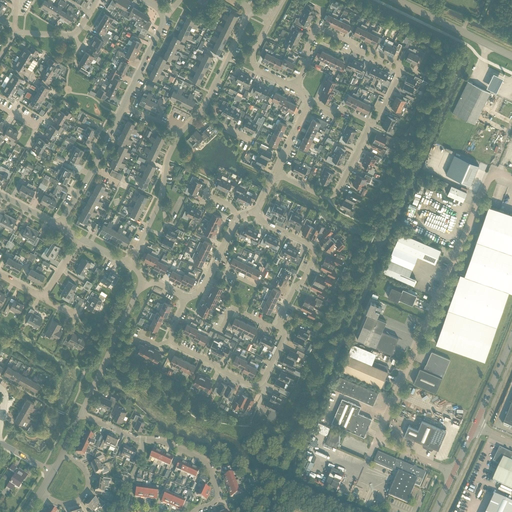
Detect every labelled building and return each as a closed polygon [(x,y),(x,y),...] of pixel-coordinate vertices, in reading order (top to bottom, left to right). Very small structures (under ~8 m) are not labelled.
[(44,0),(39,8),(44,11),(50,0),(48,0),(47,2),(44,0)] [(50,0),(44,11),(49,14),(54,6),(51,4),(53,1),(54,1),(54,0),(50,0)] [(57,7),(54,6),(49,14),(53,16),(63,1),(60,0),(58,4),(59,4),(57,7)] [(120,14),(124,17),(127,11),(125,10),(130,1),(128,0),(123,0),(120,6),(123,9),(120,14)] [(66,3),(63,1),(53,16),(58,19),(63,11),(60,10),(62,7),(63,7),(66,3)] [(300,15),(311,21),(313,15),(310,14),(313,7),(306,3),(301,12),(300,15)] [(66,13),(63,11),(58,19),(63,22),(65,19),(72,7),(69,5),(67,10),(68,10),(66,13)] [(74,8),(72,7),(65,19),(69,22),(72,18),(74,20),(77,15),(75,14),(74,14),(71,12),(74,8)] [(130,17),(133,19),(138,10),(133,7),(130,13),(127,11),(124,17),(128,19),(130,17)] [(134,25),(136,26),(137,25),(144,13),(138,10),(133,19),(136,21),(134,25)] [(324,22),(330,25),(335,14),(333,12),(331,16),(328,14),(324,22)] [(142,28),(147,30),(149,28),(151,23),(147,20),(149,17),(144,13),(137,25),(142,28)] [(224,14),(223,16),(235,22),(238,16),(230,13),(229,16),(224,14)] [(102,19),(110,24),(112,21),(116,24),(118,22),(105,14),(102,19)] [(330,25),(335,27),(339,20),(336,18),(338,15),(335,14),(330,25)] [(308,26),(311,21),(300,15),(298,18),(296,17),(294,23),(301,26),(303,23),(308,26)] [(188,16),(185,21),(197,27),(198,25),(193,23),(195,19),(188,16)] [(233,27),(235,22),(223,16),(222,18),(227,20),(225,23),(233,27)] [(335,27),(341,30),(346,19),(344,17),(343,19),(340,18),(339,20),(335,27)] [(110,24),(102,19),(98,24),(107,29),(109,26),(113,29),(114,27),(110,24)] [(346,19),(341,30),(346,33),(350,25),(347,24),(349,20),(346,19)] [(197,27),(185,21),(183,27),(190,30),(191,27),(196,29),(197,27)] [(230,32),(233,27),(225,23),(224,27),(219,25),(218,27),(230,32)] [(107,29),(98,24),(95,30),(100,33),(99,35),(102,37),(107,40),(111,35),(106,32),(107,29)] [(297,30),(299,27),(293,24),(290,29),(292,30),(290,33),(300,38),(303,32),(297,30)] [(353,34),(359,37),(364,25),(362,24),(360,28),(357,26),(353,34)] [(359,37),(364,39),(368,32),(365,30),(367,27),(364,25),(359,37)] [(190,30),(183,27),(180,32),(192,38),(193,36),(188,34),(190,30)] [(227,38),(230,32),(218,27),(217,29),(222,31),(220,34),(227,38)] [(375,31),(370,42),(375,44),(379,37),(376,35),(380,28),(377,27),(375,31)] [(364,39),(370,42),(375,31),(373,29),(371,33),(368,32),(364,39)] [(192,38),(180,32),(177,37),(181,39),(185,41),(186,38),(191,40),(192,38)] [(300,38),(290,33),(289,32),(288,34),(291,36),(289,39),(298,43),(300,38)] [(225,43),(227,38),(220,34),(218,38),(214,35),(213,38),(225,43)] [(132,41),(130,45),(139,49),(142,44),(136,41),(137,38),(132,35),(129,40),(132,41)] [(107,40),(102,37),(101,40),(95,36),(92,42),(100,47),(102,43),(105,45),(107,40)] [(181,39),(177,37),(174,36),(171,41),(183,47),(184,45),(179,43),(181,39)] [(413,39),(409,37),(409,38),(408,41),(405,46),(408,48),(410,42),(411,43),(413,39)] [(222,49),(225,43),(213,38),(212,40),(216,42),(215,45),(222,49)] [(295,48),(298,43),(289,39),(288,42),(286,41),(283,46),(291,50),(292,47),(295,48)] [(393,42),(386,39),(383,44),(386,46),(383,52),(388,54),(393,44),(393,42)] [(183,47),(171,41),(168,47),(176,50),(177,47),(182,49),(183,47)] [(100,47),(92,42),(88,47),(94,50),(93,53),(98,56),(101,52),(98,50),(100,47)] [(398,46),(393,44),(388,54),(393,56),(396,50),(398,52),(402,45),(399,43),(398,46)] [(128,50),(137,55),(139,49),(130,45),(129,48),(124,46),(123,48),(128,50)] [(219,54),(222,49),(215,45),(213,48),(209,46),(207,48),(212,50),(219,54)] [(22,52),(30,57),(32,55),(35,56),(38,51),(31,47),(29,51),(25,48),(22,52)] [(176,50),(168,47),(166,52),(178,58),(179,56),(174,53),(176,50)] [(263,60),(268,63),(272,55),(269,54),(271,50),(268,49),(265,48),(262,54),(265,56),(263,60)] [(406,59),(411,62),(417,49),(414,48),(413,50),(409,48),(407,51),(409,52),(406,59)] [(134,60),(137,55),(128,50),(126,54),(118,50),(116,55),(124,59),(125,56),(134,60)] [(320,70),(322,65),(327,54),(322,51),(318,59),(321,60),(319,65),(316,64),(314,67),(320,70)] [(419,56),(415,54),(411,62),(416,64),(419,58),(421,60),(425,53),(422,51),(419,56)] [(30,57),(22,52),(19,57),(30,64),(31,62),(28,60),(30,57)] [(98,56),(93,53),(91,55),(85,52),(82,57),(91,62),(93,59),(95,60),(98,56)] [(178,58),(166,52),(163,57),(167,59),(170,61),(172,58),(177,60),(178,58)] [(279,68),(280,66),(283,61),(280,59),(283,53),(280,52),(279,54),(274,66),(279,68)] [(199,54),(198,56),(210,62),(213,56),(205,53),(204,56),(199,54)] [(268,63),(274,66),(279,54),(276,53),(275,57),(272,55),(268,63)] [(329,64),(333,56),(327,54),(322,65),(325,66),(326,62),(329,64)] [(122,61),(124,59),(116,55),(114,59),(116,61),(115,64),(117,65),(126,70),(128,64),(122,61)] [(163,57),(160,56),(157,61),(169,67),(170,65),(165,63),(167,59),(163,57)] [(207,67),(210,62),(198,56),(197,58),(202,61),(200,64),(207,67)] [(280,66),(286,69),(291,57),(288,56),(287,60),(284,58),(283,61),(280,66)] [(333,70),(338,59),(333,56),(329,64),(332,65),(330,69),(333,70)] [(30,64),(19,57),(16,62),(24,67),(26,64),(29,66),(30,64)] [(89,66),(91,62),(82,57),(79,62),(82,64),(79,70),(87,75),(91,67),(89,66)] [(286,69),(291,71),(295,64),(292,62),(294,59),(291,57),(286,69)] [(48,68),(56,73),(59,68),(55,66),(57,63),(49,58),(46,64),(49,65),(48,68)] [(333,70),(335,71),(337,68),(340,69),(339,71),(342,72),(345,65),(343,64),(344,61),(338,59),(333,70)] [(352,69),(355,71),(359,62),(354,60),(351,65),(348,64),(345,69),(350,72),(352,69)] [(169,67),(157,61),(154,66),(162,70),(163,67),(168,69),(169,67)] [(24,67),(16,62),(13,66),(16,68),(15,71),(17,73),(23,76),(25,71),(23,70),(24,67)] [(364,65),(359,62),(355,71),(358,72),(356,76),(362,78),(365,72),(362,70),(364,65)] [(205,73),(207,67),(200,64),(198,67),(194,65),(193,67),(205,73)] [(123,75),(126,70),(117,65),(115,69),(113,68),(110,72),(116,75),(117,72),(123,75)] [(162,70),(154,66),(152,72),(163,78),(165,76),(160,73),(162,70)] [(202,78),(205,73),(193,67),(192,69),(196,71),(195,75),(202,78)] [(370,76),(374,78),(378,69),(372,67),(370,72),(367,71),(364,77),(369,79),(370,76)] [(43,69),(42,71),(53,78),(53,77),(54,78),(55,78),(56,78),(57,76),(57,75),(56,74),(55,74),(56,73),(48,68),(46,71),(43,69)] [(376,79),(379,80),(383,72),(378,69),(374,78),(372,81),(374,82),(376,79)] [(43,78),(41,81),(48,85),(53,78),(42,71),(41,73),(44,75),(42,78),(43,78)] [(23,76),(17,73),(16,75),(13,73),(13,74),(10,72),(8,77),(10,78),(18,83),(20,80),(23,82),(24,80),(21,78),(23,76)] [(115,78),(116,75),(110,72),(108,77),(111,78),(109,82),(118,86),(120,81),(115,78)] [(163,78),(152,72),(149,77),(156,81),(158,78),(163,80),(163,78)] [(238,82),(241,84),(245,75),(240,72),(237,78),(234,76),(231,83),(236,85),(238,82)] [(383,72),(379,80),(382,82),(381,84),(387,87),(389,81),(386,80),(388,74),(383,72)] [(503,79),(493,74),(489,81),(486,88),(496,93),(500,86),(503,79)] [(199,84),(202,78),(195,75),(193,78),(189,76),(188,78),(192,80),(199,84)] [(251,78),(245,75),(241,84),(244,85),(243,87),(248,90),(251,84),(248,83),(251,78)] [(325,80),(324,83),(334,87),(335,84),(337,85),(338,83),(336,83),(332,80),(333,78),(329,76),(327,81),(325,80)] [(405,83),(405,84),(413,87),(416,81),(420,83),(421,79),(415,76),(414,79),(408,76),(404,83),(405,83)] [(18,83),(10,78),(7,83),(18,90),(19,88),(17,86),(18,83)] [(37,86),(36,87),(47,94),(50,89),(47,87),(48,85),(41,81),(40,83),(42,85),(40,87),(37,86)] [(475,124),(490,92),(468,81),(452,113),(475,124)] [(106,87),(115,92),(118,86),(109,82),(107,85),(103,83),(102,85),(106,87)] [(18,90),(7,83),(4,88),(12,92),(14,90),(17,91),(18,90)] [(324,86),(323,89),(325,90),(336,95),(336,93),(332,91),(334,87),(324,83),(323,85),(324,86)] [(256,94),(259,95),(263,86),(258,84),(256,88),(253,87),(250,94),(255,96),(256,94)] [(413,88),(413,87),(405,84),(402,91),(407,93),(405,96),(413,100),(415,95),(411,93),(414,88),(413,88)] [(269,89),(263,86),(259,95),(258,98),(261,99),(266,102),(269,96),(266,95),(269,89)] [(36,94),(44,99),(47,94),(36,87),(35,89),(38,91),(36,94)] [(112,97),(115,92),(106,87),(105,90),(99,88),(96,95),(105,99),(107,94),(112,97)] [(12,92),(4,88),(1,92),(9,97),(8,100),(13,103),(15,100),(13,99),(14,97),(11,95),(12,92)] [(170,98),(175,101),(181,89),(179,88),(177,92),(173,91),(170,98)] [(175,101),(181,103),(184,96),(181,95),(183,90),(181,89),(175,101)] [(335,96),(336,95),(325,90),(324,92),(323,91),(321,94),(331,98),(333,95),(335,96)] [(276,106),(281,95),(276,92),(272,100),(275,101),(273,105),(276,106)] [(357,92),(356,94),(351,105),(356,108),(360,100),(357,99),(360,93),(357,92)] [(139,103),(144,106),(150,94),(148,93),(146,98),(142,96),(139,103)] [(181,103),(186,106),(192,94),(190,93),(189,95),(185,94),(184,96),(181,103)] [(343,101),(351,105),(356,94),(353,93),(352,96),(347,94),(343,101)] [(30,97),(41,103),(44,99),(36,94),(34,97),(31,95),(30,97)] [(144,106),(150,109),(155,98),(151,97),(152,95),(150,94),(144,106)] [(194,95),(192,94),(186,106),(192,109),(195,102),(192,100),(194,95)] [(330,101),(331,98),(321,94),(320,96),(322,97),(321,99),(321,100),(320,102),(323,104),(325,101),(329,103),(331,104),(332,102),(330,101)] [(282,107),(285,100),(286,98),(281,95),(276,106),(278,107),(281,109),(282,107)] [(41,103),(30,97),(29,99),(32,100),(30,103),(29,102),(28,106),(33,109),(34,106),(38,108),(41,103)] [(396,97),(394,102),(406,108),(408,105),(407,104),(409,100),(403,97),(402,99),(396,97)] [(150,109),(155,111),(161,99),(159,98),(158,100),(155,98),(150,109)] [(356,108),(361,110),(367,99),(364,98),(362,101),(360,100),(356,108)] [(163,100),(161,99),(155,111),(161,114),(162,111),(164,111),(166,108),(164,107),(161,105),(163,100)] [(361,110),(367,113),(370,107),(372,108),(374,104),(372,103),(371,105),(368,104),(370,100),(367,99),(361,110)] [(226,117),(230,108),(227,107),(229,103),(224,100),(220,107),(223,109),(221,114),(226,117)] [(285,100),(282,107),(284,109),(283,112),(285,114),(291,102),(285,100)] [(291,102),(285,114),(286,114),(283,119),(288,121),(290,117),(288,115),(290,111),(293,113),(296,105),(291,102)] [(405,112),(406,108),(394,102),(391,108),(397,110),(395,113),(401,116),(404,111),(405,112)] [(230,108),(226,117),(231,119),(235,111),(237,107),(235,106),(233,110),(230,108)] [(235,111),(231,119),(236,122),(239,116),(242,117),(245,112),(240,109),(238,112),(235,111)] [(56,114),(64,119),(67,121),(68,118),(71,114),(66,110),(64,113),(59,110),(56,114)] [(76,119),(84,123),(84,122),(89,125),(90,122),(85,120),(88,115),(80,111),(76,119)] [(58,122),(56,125),(62,128),(65,124),(62,122),(64,119),(56,114),(53,119),(58,122)] [(248,131),(252,122),(253,121),(250,119),(251,118),(246,115),(243,121),(246,123),(243,128),(248,131)] [(252,122),(248,131),(253,133),(256,128),(259,130),(265,117),(262,116),(261,118),(259,117),(256,124),(252,122)] [(387,116),(385,121),(393,126),(395,122),(398,124),(400,119),(394,116),(393,119),(387,116)] [(310,125),(318,128),(319,126),(323,127),(324,125),(326,126),(327,123),(317,118),(315,120),(313,119),(310,125)] [(274,123),(273,125),(284,131),(287,125),(279,122),(280,120),(277,119),(275,123),(274,123)] [(136,132),(137,130),(133,128),(134,124),(127,121),(124,126),(136,132)] [(392,129),(393,126),(385,121),(382,127),(388,129),(386,132),(392,135),(395,130),(392,129)] [(50,124),(47,129),(55,134),(56,131),(61,134),(64,130),(62,129),(62,128),(56,125),(55,128),(50,124)] [(347,131),(345,134),(353,138),(356,132),(352,130),(353,127),(347,124),(344,129),(347,131)] [(275,130),(274,132),(281,136),(284,131),(273,125),(271,128),(275,130)] [(310,125),(307,130),(319,135),(320,133),(316,131),(318,128),(310,125)] [(8,137),(13,129),(8,126),(5,132),(3,131),(1,134),(0,134),(0,142),(3,138),(4,139),(6,136),(8,137)] [(77,129),(92,136),(95,130),(87,126),(86,130),(78,126),(77,129)] [(136,132),(124,126),(122,132),(129,135),(131,132),(135,134),(136,132)] [(196,131),(191,136),(196,142),(192,146),(194,148),(195,146),(196,147),(199,145),(198,143),(203,138),(204,140),(212,132),(213,132),(215,130),(216,129),(209,126),(202,133),(203,133),(201,136),(196,131)] [(13,129),(8,137),(11,139),(9,142),(14,145),(17,139),(15,138),(18,132),(13,129)] [(49,137),(48,139),(50,141),(51,142),(53,143),(56,138),(53,137),(55,134),(47,129),(44,134),(49,137)] [(92,136),(77,129),(76,131),(83,135),(81,139),(89,142),(92,136)] [(307,130),(305,136),(313,139),(314,136),(319,139),(320,136),(319,136),(319,135),(307,130)] [(131,143),(132,141),(128,138),(129,135),(122,132),(119,137),(131,143)] [(269,133),(268,136),(279,142),(281,136),(274,132),(272,135),(269,133)] [(351,143),(353,138),(345,134),(344,137),(341,136),(339,141),(344,144),(346,141),(351,143)] [(377,134),(374,140),(384,145),(385,141),(390,144),(391,141),(392,142),(393,138),(387,135),(385,138),(377,134)] [(151,136),(150,138),(162,144),(165,138),(157,135),(156,138),(151,136)] [(276,147),(279,142),(268,136),(266,139),(270,141),(269,143),(276,147)] [(305,136),(302,141),(314,146),(315,144),(311,142),(313,139),(305,136)] [(131,143),(119,137),(116,142),(120,144),(124,146),(125,143),(130,145),(131,143)] [(36,143),(44,147),(46,145),(49,147),(51,142),(50,141),(47,140),(48,139),(46,138),(44,141),(39,138),(36,143)] [(154,143),(152,146),(159,149),(162,144),(150,138),(149,140),(154,143)] [(382,148),(384,145),(374,140),(371,146),(379,150),(378,153),(384,156),(386,150),(382,148)] [(312,149),(314,146),(302,141),(300,147),(307,150),(309,147),(312,149)] [(42,150),(44,147),(36,143),(33,147),(39,151),(37,153),(43,157),(45,152),(42,150)] [(129,155),(130,153),(126,151),(128,148),(124,146),(120,144),(118,149),(129,155)] [(263,150),(260,156),(268,160),(269,160),(272,153),(266,150),(267,148),(261,145),(259,148),(263,150)] [(146,147),(145,149),(157,155),(159,149),(152,146),(150,149),(146,147)] [(336,152),(335,155),(343,159),(346,153),(342,152),(343,149),(337,146),(334,151),(336,152)] [(70,148),(69,151),(80,157),(83,151),(76,147),(74,150),(70,148)] [(129,155),(118,149),(115,155),(122,159),(124,155),(128,157),(129,155)] [(154,160),(157,155),(145,149),(144,151),(148,153),(147,157),(154,160)] [(77,163),(80,157),(69,151),(67,154),(71,156),(70,159),(77,163)] [(124,166),(125,164),(121,162),(122,159),(115,155),(112,160),(124,166)] [(340,165),(343,159),(335,155),(333,158),(328,156),(326,161),(335,165),(336,163),(340,165)] [(367,155),(365,160),(374,164),(375,161),(378,163),(380,158),(375,155),(373,158),(367,155)] [(268,160),(260,156),(260,157),(257,156),(256,156),(255,158),(255,159),(254,162),(252,161),(250,164),(257,167),(258,164),(264,167),(268,160)] [(478,167),(453,156),(445,176),(469,186),(478,167)] [(124,166),(112,160),(110,166),(117,169),(119,166),(123,168),(124,166)] [(292,171),(298,174),(302,166),(299,164),(300,162),(295,160),(292,165),(295,166),(292,171)] [(372,167),(374,164),(365,160),(362,165),(369,169),(368,172),(373,175),(375,171),(374,171),(375,169),(372,167)] [(142,164),(141,166),(153,172),(155,166),(148,163),(147,166),(142,164)] [(302,166),(298,174),(303,177),(306,172),(308,173),(311,168),(303,164),(302,166)] [(150,177),(153,172),(141,166),(140,168),(145,171),(143,174),(150,177)] [(324,172),(323,176),(331,179),(333,174),(329,172),(330,169),(325,166),(322,171),(324,172)] [(58,169),(57,172),(69,177),(72,171),(64,168),(62,171),(58,169)] [(1,173),(0,173),(0,181),(2,177),(5,178),(8,172),(3,169),(1,173)] [(58,180),(66,183),(69,177),(57,172),(54,170),(53,174),(56,175),(58,176),(56,179),(58,180)] [(148,183),(150,177),(143,174),(141,177),(137,175),(136,177),(148,183)] [(216,187),(222,190),(228,178),(219,174),(216,180),(219,181),(216,187)] [(357,175),(355,180),(364,184),(366,181),(369,183),(372,177),(366,174),(364,178),(357,175)] [(192,182),(191,185),(199,189),(201,184),(198,182),(199,179),(192,176),(190,181),(192,182)] [(328,185),(331,179),(323,176),(321,179),(319,178),(316,183),(322,186),(323,183),(328,185)] [(41,189),(46,179),(44,177),(41,182),(40,182),(38,187),(41,189)] [(145,188),(148,183),(136,177),(135,179),(139,181),(138,185),(145,188)] [(236,182),(228,178),(222,190),(227,193),(231,186),(233,188),(236,182)] [(363,187),(364,184),(355,180),(353,185),(360,188),(358,192),(364,195),(367,189),(363,187)] [(95,188),(107,194),(108,192),(103,189),(105,186),(98,182),(95,188)] [(18,192),(24,195),(30,184),(28,183),(26,187),(22,185),(18,192)] [(33,185),(30,184),(24,195),(30,199),(34,191),(31,189),(33,185)] [(196,195),(199,189),(191,185),(189,189),(186,187),(185,190),(186,190),(185,193),(191,196),(192,193),(196,195)] [(236,200),(242,203),(246,193),(243,192),(245,188),(239,185),(235,193),(239,194),(236,200)] [(463,202),(467,192),(451,186),(448,195),(463,202)] [(107,194),(95,188),(92,193),(99,197),(101,194),(106,196),(107,194)] [(46,205),(53,191),(51,190),(48,195),(45,193),(40,202),(46,205)] [(53,191),(46,205),(52,208),(56,201),(53,199),(56,193),(53,191)] [(250,199),(253,201),(256,195),(247,191),(246,193),(242,203),(247,206),(250,199)] [(99,197),(92,193),(89,198),(101,205),(102,202),(98,200),(99,197)] [(345,200),(353,204),(354,204),(357,198),(360,200),(362,196),(356,193),(354,196),(348,193),(345,200)] [(134,195),(133,197),(145,203),(147,197),(140,194),(138,197),(134,195)] [(135,205),(142,208),(145,203),(133,197),(132,199),(136,201),(135,205)] [(101,205),(89,198),(87,204),(94,207),(95,204),(100,207),(101,205)] [(350,210),(353,204),(345,200),(345,201),(344,200),(340,207),(347,210),(345,213),(352,216),(353,212),(350,210)] [(409,202),(407,207),(410,208),(409,211),(411,212),(412,209),(414,210),(416,205),(409,202)] [(94,207),(87,204),(84,209),(95,215),(96,213),(92,211),(94,207)] [(273,213),(276,215),(280,206),(275,204),(271,211),(268,209),(265,215),(271,217),(273,213)] [(139,214),(142,208),(135,205),(133,208),(129,206),(128,208),(139,214)] [(285,208),(280,206),(276,215),(278,216),(276,220),(282,223),(285,217),(281,216),(285,208)] [(460,274),(448,309),(436,344),(484,360),(509,291),(511,292),(511,214),(489,206),(465,275),(460,274)] [(189,217),(192,218),(196,210),(190,207),(188,212),(185,211),(182,216),(188,219),(189,217)] [(137,219),(139,214),(128,208),(127,210),(131,212),(130,215),(137,219)] [(95,215),(84,209),(81,214),(88,218),(90,215),(94,217),(95,215)] [(300,210),(297,209),(295,213),(293,212),(293,211),(290,210),(284,224),(289,226),(291,222),(293,223),(300,210)] [(201,212),(196,210),(192,218),(195,219),(194,222),(199,224),(202,219),(199,217),(201,212)] [(213,215),(211,218),(221,223),(222,220),(220,219),(222,217),(218,215),(219,213),(213,210),(212,212),(211,214),(213,215)] [(5,227),(11,217),(5,213),(2,218),(0,216),(0,225),(1,224),(5,227)] [(88,218),(81,214),(78,219),(85,223),(90,226),(91,224),(86,221),(88,218)] [(302,217),(298,215),(293,223),(296,224),(294,229),(299,231),(302,225),(299,224),(302,217)] [(11,217),(5,227),(11,230),(10,232),(13,233),(17,226),(14,224),(17,220),(11,217)] [(208,220),(207,222),(217,227),(218,224),(220,225),(221,223),(211,218),(210,221),(208,220)] [(302,234),(308,237),(313,227),(310,225),(312,221),(306,218),(304,224),(306,225),(302,234)] [(99,231),(105,234),(111,222),(109,221),(106,226),(103,224),(99,231)] [(113,223),(111,222),(105,234),(110,237),(114,230),(111,228),(113,223)] [(206,228),(216,232),(217,230),(216,229),(217,227),(207,222),(206,224),(208,225),(206,228)] [(317,229),(313,227),(308,237),(314,240),(318,231),(321,233),(324,227),(319,224),(317,229)] [(27,239),(33,228),(27,225),(24,230),(22,228),(17,236),(21,238),(22,236),(27,239)] [(117,231),(114,230),(110,237),(115,240),(121,228),(119,227),(117,231)] [(244,241),(247,241),(253,230),(247,227),(245,231),(242,229),(239,236),(244,238),(244,241)] [(33,228),(27,239),(33,242),(32,244),(35,245),(39,238),(36,236),(39,232),(33,228)] [(124,229),(121,228),(115,240),(121,243),(124,235),(121,234),(124,229)] [(216,232),(206,228),(205,231),(203,230),(202,232),(212,237),(213,234),(215,235),(216,232)] [(324,247),(332,239),(329,237),(333,232),(329,228),(322,234),(325,236),(319,242),(324,247)] [(166,235),(168,236),(175,240),(177,236),(181,238),(184,232),(178,229),(176,232),(169,229),(166,235)] [(256,237),(258,232),(253,230),(247,241),(250,243),(251,241),(256,244),(259,239),(256,237)] [(441,249),(400,232),(395,245),(418,255),(435,262),(441,249)] [(128,237),(124,235),(121,243),(126,245),(130,238),(132,234),(130,233),(128,237)] [(266,244),(270,246),(273,238),(268,235),(266,239),(263,237),(260,244),(265,246),(266,244)] [(172,245),(175,240),(168,236),(167,239),(165,238),(161,245),(170,249),(171,248),(172,249),(173,246),(173,245),(172,245)] [(52,243),(48,248),(58,254),(62,249),(57,246),(59,243),(52,238),(50,241),(52,243)] [(279,240),(273,238),(270,246),(273,247),(272,249),(277,252),(279,246),(277,245),(279,240)] [(332,239),(324,247),(329,251),(334,246),(340,251),(345,246),(338,238),(334,242),(332,239)] [(199,242),(198,244),(209,250),(212,244),(204,241),(203,243),(199,242)] [(199,251),(207,255),(209,250),(198,244),(197,247),(201,249),(199,251)] [(395,245),(388,260),(412,270),(418,255),(395,245)] [(284,259),(287,260),(292,249),(287,246),(285,250),(282,249),(279,255),(284,257),(284,259)] [(50,257),(54,260),(58,254),(48,248),(46,247),(41,255),(48,260),(50,257)] [(296,256),(298,252),(292,249),(287,260),(290,262),(291,261),(298,265),(301,258),(299,257),(296,256)] [(144,260),(149,263),(155,252),(152,250),(151,254),(148,253),(144,260)] [(193,255),(204,261),(207,255),(199,251),(198,254),(194,252),(193,255)] [(155,266),(157,260),(159,258),(156,257),(158,253),(157,253),(155,252),(149,263),(155,266)] [(11,269),(18,256),(15,254),(13,259),(8,257),(4,265),(11,269)] [(335,260),(326,256),(323,262),(333,267),(335,264),(339,266),(340,263),(341,264),(343,260),(344,257),(338,254),(335,260)] [(202,266),(204,261),(193,255),(192,258),(195,260),(194,262),(202,266)] [(230,265),(235,268),(240,257),(238,255),(236,259),(233,258),(230,265)] [(18,256),(11,269),(17,272),(22,265),(18,262),(20,257),(18,256)] [(235,268),(240,271),(244,263),(246,259),(243,258),(240,257),(235,268)] [(83,258),(79,264),(87,270),(90,265),(93,267),(94,264),(91,262),(90,263),(83,258)] [(160,262),(157,260),(155,266),(154,268),(159,271),(165,259),(162,258),(160,262)] [(167,261),(165,259),(159,271),(164,273),(168,266),(165,264),(167,261)] [(409,276),(412,270),(388,260),(383,273),(414,286),(417,279),(409,276)] [(240,271),(246,273),(251,262),(249,261),(247,264),(244,263),(240,271)] [(246,273),(251,276),(255,268),(252,267),(254,263),(253,263),(251,262),(246,273)] [(331,270),(333,267),(323,262),(320,268),(329,272),(327,275),(333,278),(336,273),(331,270)] [(84,275),(87,270),(79,264),(75,271),(78,273),(77,275),(83,279),(85,276),(84,275)] [(33,280),(40,267),(38,266),(35,271),(31,268),(27,276),(33,280)] [(255,268),(251,276),(257,278),(260,271),(262,267),(260,266),(258,269),(255,268)] [(40,267),(33,280),(40,283),(44,276),(40,273),(43,268),(40,267)] [(281,274),(280,277),(288,280),(290,275),(286,273),(287,270),(282,267),(279,272),(281,274)] [(169,278),(174,281),(180,270),(177,268),(175,272),(173,271),(169,278)] [(180,284),(181,281),(183,276),(181,275),(182,271),(180,270),(174,281),(180,284)] [(113,285),(118,277),(110,272),(109,273),(106,271),(100,281),(108,286),(110,283),(113,285)] [(186,284),(192,273),(189,271),(187,275),(184,274),(183,276),(181,281),(186,284)] [(194,274),(192,273),(186,284),(192,287),(195,279),(193,278),(194,274)] [(317,276),(314,282),(323,287),(325,283),(329,285),(332,280),(326,277),(325,280),(317,276)] [(285,286),(288,280),(280,277),(278,280),(276,279),(273,284),(279,287),(280,284),(285,286)] [(68,281),(65,288),(73,293),(77,287),(68,281)] [(212,286),(211,288),(220,293),(222,290),(224,291),(225,289),(223,288),(220,287),(221,285),(216,282),(215,284),(213,287),(212,286)] [(322,290),(323,287),(314,282),(311,288),(319,292),(317,295),(323,298),(326,292),(322,290)] [(74,293),(73,293),(65,288),(61,294),(64,296),(62,298),(68,302),(70,299),(71,300),(74,293)] [(211,292),(210,294),(220,299),(221,297),(219,296),(220,293),(211,288),(209,291),(211,292)] [(268,289),(267,292),(278,297),(281,292),(273,288),(272,291),(268,289)] [(412,305),(417,295),(403,289),(402,292),(392,288),(388,297),(397,301),(398,299),(412,305)] [(92,292),(91,294),(87,301),(90,303),(88,307),(97,312),(102,302),(94,298),(96,294),(92,292)] [(268,299),(275,303),(278,297),(267,292),(266,294),(269,296),(268,299)] [(219,301),(220,299),(210,294),(209,296),(207,296),(206,298),(216,303),(217,300),(219,301)] [(80,298),(77,295),(76,298),(79,300),(77,304),(81,305),(84,300),(80,298)] [(306,297),(304,303),(313,307),(315,304),(320,306),(322,301),(316,298),(315,301),(306,297)] [(216,303),(206,298),(205,301),(206,302),(205,304),(215,309),(216,307),(214,306),(216,303)] [(261,303),(273,308),(275,303),(268,299),(266,302),(263,300),(261,303)] [(10,301),(5,310),(3,312),(7,314),(10,309),(19,313),(23,305),(14,300),(13,303),(10,301)] [(159,303),(158,306),(169,311),(172,306),(164,302),(163,305),(159,303)] [(398,338),(382,331),(386,322),(377,318),(382,305),(377,303),(376,304),(371,302),(366,313),(368,314),(357,340),(391,354),(398,338)] [(215,309),(203,303),(202,305),(200,304),(199,307),(209,312),(210,308),(214,311),(215,309)] [(273,308),(261,303),(260,305),(264,307),(262,310),(270,313),(273,308)] [(311,311),(313,307),(304,303),(301,309),(309,313),(307,316),(313,319),(316,313),(311,311)] [(159,313),(164,316),(167,317),(169,311),(158,306),(157,308),(160,310),(159,313)] [(207,315),(209,312),(199,307),(198,309),(199,310),(198,313),(197,315),(203,318),(204,315),(206,317),(208,317),(209,316),(207,315)] [(37,328),(42,319),(33,313),(34,311),(30,309),(26,316),(29,317),(27,322),(37,328)] [(162,321),(164,316),(159,313),(157,312),(155,315),(152,313),(150,315),(162,321)] [(159,326),(162,321),(150,315),(149,318),(153,320),(152,323),(159,326)] [(235,332),(240,321),(235,318),(231,326),(234,327),(232,331),(235,332)] [(57,339),(61,332),(58,330),(61,325),(53,321),(45,334),(54,338),(54,337),(57,339)] [(242,331),(246,323),(240,321),(235,332),(238,333),(240,330),(242,331)] [(183,332),(189,334),(194,323),(191,322),(190,325),(187,324),(183,332)] [(157,332),(159,326),(152,323),(150,325),(147,324),(145,326),(157,332)] [(189,334),(194,337),(198,329),(195,328),(197,324),(194,323),(189,334)] [(246,337),(251,326),(246,323),(242,331),(245,332),(243,336),(246,337)] [(257,329),(251,326),(246,337),(249,338),(250,335),(253,336),(257,329)] [(199,333),(197,332),(194,337),(193,339),(198,342),(204,330),(201,329),(199,333)] [(297,336),(304,340),(306,340),(309,334),(312,336),(314,333),(308,329),(306,332),(300,329),(297,336)] [(206,332),(204,330),(198,342),(204,344),(208,337),(205,335),(206,332)] [(80,348),(85,339),(73,332),(72,336),(68,334),(63,343),(72,348),(74,345),(80,348)] [(261,344),(264,346),(268,337),(263,335),(261,339),(258,337),(255,344),(260,346),(261,344)] [(301,346),(304,340),(297,336),(296,336),(292,343),(298,346),(297,349),(303,352),(305,348),(301,346)] [(274,340),(268,337),(264,346),(268,347),(266,349),(272,352),(275,345),(272,344),(274,340)] [(219,342),(214,340),(210,349),(213,350),(211,353),(217,355),(223,342),(221,341),(219,342)] [(223,342),(217,355),(222,358),(223,355),(226,356),(230,348),(225,345),(225,343),(223,342)] [(140,354),(143,355),(147,345),(145,344),(144,346),(142,345),(141,345),(139,344),(137,347),(140,348),(138,353),(137,355),(139,356),(140,354)] [(388,371),(372,364),(376,354),(352,344),(341,370),(380,386),(379,387),(384,389),(388,381),(384,379),(388,371)] [(147,359),(151,349),(149,348),(150,347),(147,345),(143,355),(146,357),(145,359),(147,359)] [(149,358),(152,360),(157,350),(155,349),(154,350),(151,349),(147,359),(148,360),(149,358)] [(164,355),(161,354),(159,353),(160,351),(157,350),(152,360),(156,361),(155,363),(156,364),(158,365),(159,363),(157,362),(159,358),(162,359),(164,355)] [(287,357),(294,361),(295,361),(298,355),(303,357),(305,354),(297,350),(296,353),(290,350),(287,357)] [(436,393),(442,380),(450,360),(432,352),(424,370),(420,368),(414,383),(436,393)] [(233,363),(238,366),(244,355),(241,353),(239,357),(236,356),(233,363)] [(238,366),(243,368),(246,363),(247,361),(244,360),(246,356),(244,355),(238,366)] [(174,369),(179,358),(174,356),(170,363),(173,365),(171,368),(174,369)] [(294,361),(287,357),(286,357),(285,357),(282,364),(288,367),(287,369),(293,373),(295,368),(292,366),(292,365),(293,366),(295,365),(295,363),(295,362),(295,361),(294,361)] [(185,361),(179,358),(174,369),(177,371),(178,367),(181,368),(185,361)] [(190,363),(185,361),(181,368),(184,370),(182,373),(185,375),(190,363)] [(249,364),(246,363),(243,368),(242,371),(248,373),(253,362),(251,361),(249,364)] [(256,363),(253,362),(248,373),(253,376),(257,368),(254,367),(256,363)] [(190,363),(185,375),(187,376),(189,372),(192,374),(196,366),(190,363)] [(4,374),(9,377),(15,366),(13,365),(11,369),(8,367),(4,374)] [(9,377),(14,380),(18,373),(15,371),(17,367),(15,366),(9,377)] [(14,380),(20,383),(26,371),(24,370),(22,374),(18,373),(14,380)] [(20,383),(25,386),(29,378),(25,377),(28,372),(26,371),(20,383)] [(278,379),(286,383),(286,382),(288,383),(289,383),(290,381),(290,380),(289,379),(289,378),(293,380),(296,375),(288,371),(286,374),(281,372),(278,379)] [(198,387),(202,377),(200,376),(201,375),(198,373),(194,383),(197,385),(196,387),(198,387)] [(25,386),(30,389),(36,377),(34,376),(32,380),(29,378),(25,386)] [(373,405),(379,392),(340,376),(334,388),(373,405)] [(38,378),(36,377),(30,389),(35,392),(39,384),(36,382),(38,378)] [(203,388),(208,378),(206,377),(205,379),(202,377),(198,387),(200,388),(201,387),(203,388)] [(210,381),(211,379),(208,378),(203,388),(206,389),(206,391),(208,392),(210,393),(212,388),(210,387),(212,382),(210,381)] [(283,389),(286,383),(278,379),(277,379),(274,385),(280,388),(278,391),(285,394),(286,391),(283,389)] [(219,392),(224,395),(228,386),(221,383),(218,389),(215,387),(213,393),(217,395),(219,392)] [(228,385),(228,386),(224,394),(229,396),(228,399),(232,401),(235,396),(232,394),(235,388),(228,385)] [(112,407),(116,399),(117,396),(112,393),(110,397),(111,397),(109,400),(101,397),(98,405),(96,408),(101,410),(103,407),(107,409),(109,405),(112,407)] [(240,405),(243,407),(248,397),(242,394),(238,403),(235,401),(232,407),(238,410),(240,405)] [(270,400),(270,401),(277,404),(280,406),(281,405),(279,404),(281,398),(285,400),(287,397),(280,394),(279,397),(273,394),(270,400)] [(254,400),(248,397),(243,407),(247,409),(244,413),(250,415),(252,410),(250,408),(254,400)] [(23,405),(35,411),(36,409),(32,407),(34,403),(27,399),(23,405)] [(364,437),(372,419),(358,413),(361,407),(342,399),(331,423),(364,437)] [(280,406),(277,404),(270,401),(269,401),(268,400),(265,407),(271,410),(268,417),(274,421),(278,412),(274,411),(277,406),(280,407),(280,406)] [(122,422),(123,419),(126,420),(127,417),(125,416),(126,412),(119,409),(121,407),(116,404),(113,411),(116,413),(114,419),(122,422)] [(511,404),(503,425),(511,428),(511,404)] [(21,410),(28,414),(30,411),(34,413),(35,411),(23,405),(21,410)] [(328,426),(333,412),(329,411),(330,407),(324,405),(318,422),(328,426)] [(18,415),(29,421),(30,420),(26,417),(28,414),(21,410),(18,415)] [(141,431),(144,423),(139,421),(141,417),(135,414),(133,420),(137,422),(134,428),(141,431)] [(29,421),(18,415),(14,421),(22,425),(24,421),(28,423),(29,421)] [(424,448),(426,445),(434,426),(422,421),(418,430),(408,426),(404,435),(423,443),(422,446),(423,447),(424,448)] [(446,431),(434,426),(426,445),(424,448),(431,451),(433,450),(433,449),(435,449),(438,450),(446,431)] [(85,432),(83,437),(94,443),(95,441),(92,439),(93,436),(85,432)] [(341,436),(330,432),(325,443),(336,448),(341,436)] [(105,444),(110,447),(113,438),(108,436),(106,442),(103,441),(100,448),(102,449),(105,444)] [(94,443),(83,437),(80,442),(88,446),(90,443),(93,445),(94,443)] [(119,441),(113,438),(110,447),(115,449),(113,454),(115,455),(119,448),(116,447),(119,441)] [(88,446),(80,442),(78,447),(90,453),(91,450),(87,449),(88,446)] [(123,457),(126,459),(131,449),(126,446),(124,450),(121,449),(117,457),(122,459),(123,457)] [(89,455),(90,453),(78,447),(76,452),(84,456),(85,453),(89,455)] [(511,490),(511,462),(510,461),(511,456),(511,453),(499,448),(493,462),(500,465),(492,481),(511,490)] [(136,451),(131,449),(126,459),(130,460),(129,462),(134,464),(137,456),(135,455),(136,451)] [(154,460),(158,451),(153,449),(148,461),(150,462),(151,458),(154,460)] [(158,465),(163,453),(158,451),(154,460),(158,461),(156,464),(158,465)] [(420,486),(426,472),(416,468),(417,467),(414,466),(414,467),(378,452),(373,463),(394,471),(394,470),(398,472),(388,495),(407,503),(415,484),(420,486)] [(164,464),(168,455),(163,453),(158,465),(160,466),(161,463),(164,464)] [(168,470),(173,458),(168,455),(164,464),(167,466),(166,469),(168,470)] [(93,470),(101,466),(99,461),(104,458),(102,456),(95,459),(96,462),(90,465),(93,470)] [(180,471),(184,463),(179,460),(174,472),(176,473),(177,470),(180,471)] [(314,463),(306,460),(303,470),(303,471),(301,476),(308,478),(314,463)] [(184,477),(189,465),(184,463),(180,471),(184,473),(182,476),(184,477)] [(101,466),(93,470),(95,475),(101,472),(103,475),(109,472),(106,467),(104,468),(103,465),(101,466)] [(191,476),(194,467),(189,465),(184,477),(186,478),(187,475),(191,476)] [(12,466),(9,470),(13,473),(14,473),(16,474),(10,483),(9,482),(6,487),(12,491),(15,487),(19,489),(21,485),(27,475),(19,469),(18,470),(16,469),(16,468),(15,467),(13,466),(12,466)] [(200,469),(194,467),(191,476),(193,477),(192,480),(194,481),(200,469)] [(225,481),(234,478),(233,475),(236,474),(236,472),(223,476),(225,481)] [(103,481),(96,481),(95,486),(105,487),(108,488),(109,482),(110,483),(111,479),(103,478),(103,481)] [(236,481),(234,478),(225,481),(227,487),(239,482),(239,480),(236,481)] [(229,492),(238,488),(237,485),(240,484),(239,482),(227,487),(229,492)] [(201,488),(199,491),(208,495),(211,490),(199,484),(198,486),(201,488)] [(104,493),(105,487),(95,486),(95,492),(101,493),(101,496),(109,497),(109,494),(104,493)] [(238,488),(229,492),(231,497),(243,492),(242,490),(239,491),(238,488)] [(166,503),(170,494),(167,493),(168,490),(166,489),(161,501),(166,503)] [(206,500),(208,495),(199,491),(198,494),(195,493),(194,495),(206,500)] [(170,494),(166,503),(171,506),(176,494),(175,493),(173,496),(170,494)] [(176,494),(171,506),(176,508),(180,499),(177,497),(178,494),(176,494)] [(511,511),(511,503),(494,495),(486,511),(511,511)] [(92,497),(89,501),(96,507),(99,503),(103,507),(105,504),(98,498),(96,501),(92,497)] [(183,500),(180,499),(176,508),(181,510),(187,498),(185,497),(183,500)] [(92,511),(96,507),(89,501),(85,506),(90,510),(88,511),(92,511)]
